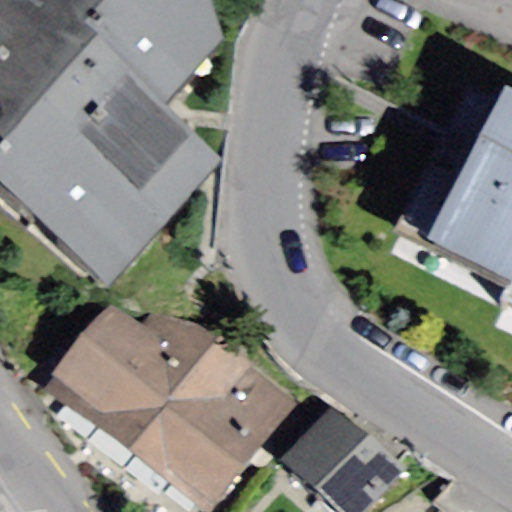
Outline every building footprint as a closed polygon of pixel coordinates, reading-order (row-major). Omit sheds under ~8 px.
[(0,0),(0,92),(19,142),(166,115),(228,43),(210,0),(0,0)] [(220,165),(166,115),(19,142),(0,167),(0,197),(121,293),(220,165)] [(511,123),(503,120),(431,271),(511,309),(511,123)] [(50,401),(201,511),(211,511),(286,411),(158,317),(142,338),(113,316),(50,401)] [(287,473),(331,511),(366,511),(398,476),(334,420),(287,473)]
